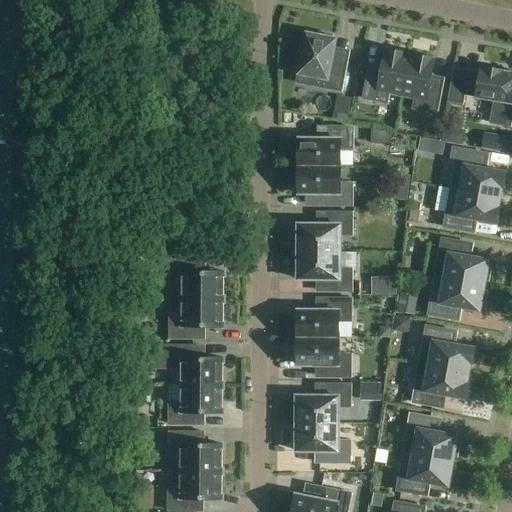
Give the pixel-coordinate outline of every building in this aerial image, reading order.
[(332,39),(333,35),(319,33),(318,36),(306,34),(304,47),(300,46),(297,60),(301,61),(297,83),(341,92),(346,65),(332,62),(336,40),(332,39)] [(402,97),(410,55),(406,54),(406,53),(387,50),(386,50),(381,72),(369,70),(363,99),(387,104),(389,94),(402,97)] [(410,55),(402,97),(415,99),(413,109),(437,113),(443,84),(430,82),(434,59),(433,59),(415,55),(415,56),(410,55)] [(463,104),(468,71),(455,69),(449,102),(463,104)] [(477,97),(495,100),(491,123),(510,127),(511,117),(511,74),(501,73),(502,71),(485,69),(485,70),(482,69),(477,97)] [(337,97),(333,119),(346,121),(350,100),(337,97)] [(299,167),(341,167),(341,150),(353,150),(353,129),(347,128),(323,127),(323,139),(299,139),(299,167)] [(483,134),(481,148),(505,153),(508,138),(483,134)] [(451,189),(500,198),(502,188),(503,189),(506,173),(481,168),(483,154),(453,148),(451,163),(455,164),(451,189)] [(341,184),(341,167),(299,167),(299,194),(322,194),(322,206),(352,206),(352,184),(341,184)] [(498,208),(500,198),(451,189),(444,227),(469,232),(471,219),(496,224),(499,208),(498,208)] [(257,228),(257,202),(240,202),(240,228),(257,228)] [(418,224),(421,212),(411,210),(409,223),(418,224)] [(298,252),(340,253),(340,236),(352,236),(352,213),(322,213),(322,225),(298,225),(298,252)] [(435,277),(484,286),(485,281),(489,281),(491,266),(488,265),(489,260),(465,256),(467,243),(442,239),(435,277)] [(298,252),(298,280),(322,280),(322,292),(352,292),(352,269),(356,269),(356,253),(340,253),(298,252)] [(182,299),(224,300),(224,272),(200,272),(200,260),(170,260),(170,283),(182,283),(182,299)] [(483,291),(484,286),(435,277),(428,315),(454,320),(456,307),(480,311),(481,306),(484,307),(487,292),(483,291)] [(373,296),(373,281),(360,281),(360,296),(373,296)] [(415,315),(418,296),(401,293),(398,311),(415,315)] [(224,327),(224,300),(182,299),(182,316),(170,316),(170,339),(200,339),(200,327),(224,327)] [(298,338),(339,338),(339,322),(351,322),(352,299),(322,299),(321,311),(298,311),(298,338)] [(419,365),(469,374),(470,364),(471,364),(474,348),(449,344),(452,331),(426,327),(419,365)] [(392,338),(392,328),(381,328),(380,338),(392,338)] [(339,355),(339,338),(298,338),(297,365),(321,365),(321,377),(351,378),(351,355),(339,355)] [(181,386),(223,386),(223,359),(199,359),(199,346),(145,345),(145,369),(181,369),(181,386)] [(125,348),(125,357),(144,357),(144,348),(125,348)] [(467,383),(469,374),(419,365),(413,403),(438,408),(440,395),(465,399),(468,383),(467,383)] [(297,424),(339,424),(339,407),(351,408),(351,385),(321,385),(321,397),(297,397),(297,424)] [(223,413),(223,386),(181,386),(181,403),(169,403),(169,425),(199,425),(199,413),(223,413)] [(146,403),(145,387),(131,387),(131,404),(146,403)] [(404,453),(453,461),(454,456),(457,457),(460,442),(456,441),(457,436),(434,432),(436,419),(411,414),(404,453)] [(338,441),(339,424),(297,424),(297,451),(320,451),(320,463),(350,464),(350,441),(338,441)] [(181,472),(222,472),(223,445),(199,445),(199,433),(169,432),(169,455),(181,455),(181,472)] [(452,467),(453,461),(404,453),(403,453),(413,455),(411,469),(401,467),(397,491),(422,495),(424,483),(448,487),(449,482),(453,483),(455,467),(452,467)] [(222,499),(222,472),(181,472),(180,488),(168,488),(168,511),(198,511),(198,499),(222,499)] [(293,511),(347,511),(351,493),(322,488),(320,500),(296,495),(293,511)] [(392,511),(419,511),(420,507),(395,502),(392,511)]
